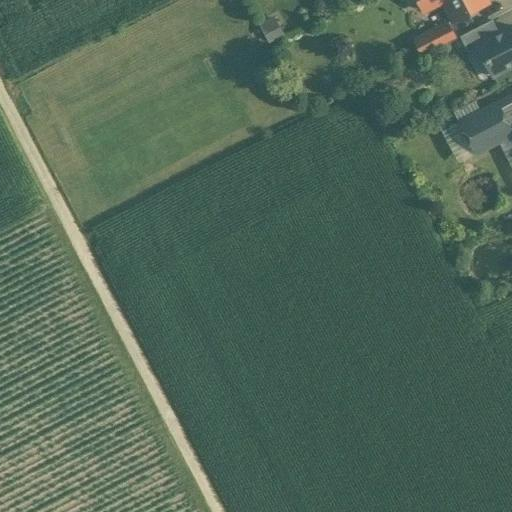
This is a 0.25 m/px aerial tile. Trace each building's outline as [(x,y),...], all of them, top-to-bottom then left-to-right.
[(418,0),(424,11),(443,1),(453,21),(488,3),(486,0),(418,0)] [(272,19),(258,26),(267,44),(281,37),(272,19)] [(492,20),(461,36),(469,52),(478,47),(478,45),(500,34),(492,20)] [(447,23),(416,40),(424,55),(455,39),(447,23)] [(511,27),(500,34),(478,45),(478,47),(493,75),(511,65),(511,27)] [(393,81),(375,82),(377,101),(395,100),(393,81)] [(511,96),(498,104),(511,130),(511,96)] [(497,103),(481,112),(476,102),(455,112),(476,153),(511,134),(511,130),(498,104),(497,103)]
